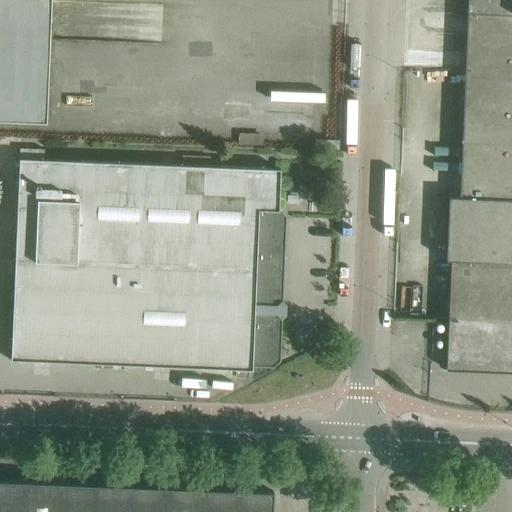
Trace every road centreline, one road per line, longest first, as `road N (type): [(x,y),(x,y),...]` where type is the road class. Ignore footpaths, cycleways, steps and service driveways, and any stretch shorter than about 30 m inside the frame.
road 1 (unclassified): [(361,438),(376,0)]
road 2 (secondary): [(361,438),(0,424)]
road 3 (secondary): [(511,445),(361,438)]
